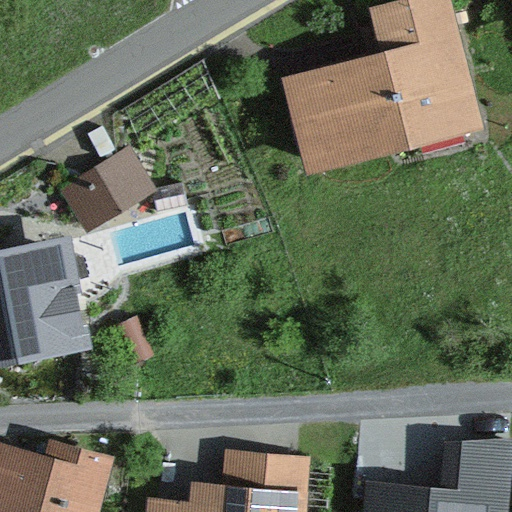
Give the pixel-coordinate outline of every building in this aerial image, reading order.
[(293,86),(311,158),(470,117),(440,0),(425,0),(381,12),(393,60),(356,70),(354,62),(320,71),(322,78),(293,86)] [(126,158),(72,191),(87,215),(141,182),(126,158)] [(0,259),(0,345),(77,331),(61,248),(0,259)] [(12,438),(0,480),(0,511),(85,511),(98,462),(12,438)] [(292,511),(297,464),(236,459),(232,498),(202,496),(201,510),(156,506),(155,511),(292,511)] [(482,511),(483,508),(503,510),(506,478),(457,480),(455,502),(376,495),(374,511),(482,511)]
